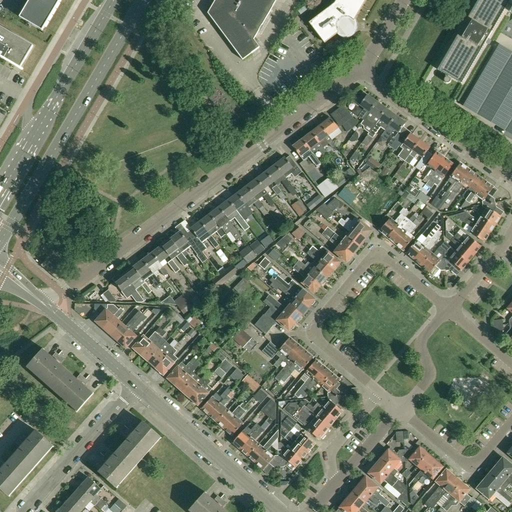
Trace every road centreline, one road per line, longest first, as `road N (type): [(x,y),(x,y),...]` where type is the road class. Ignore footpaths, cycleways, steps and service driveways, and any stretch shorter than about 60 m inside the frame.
road 1 (residential): [(363,65),(45,305)]
road 2 (primary): [(0,242),(144,0)]
road 3 (residential): [(448,311),(384,262),(373,262),(314,329),(377,392)]
road 4 (primary): [(113,0),(0,189)]
road 5 (tertiary): [(281,511),(135,381)]
road 6 (residential): [(511,181),(377,84),(363,65)]
road 7 (residential): [(24,511),(135,381)]
road 8 (residential): [(401,412),(472,466),(511,423)]
road 9 (residential): [(401,412),(428,379),(423,338),(448,311)]
